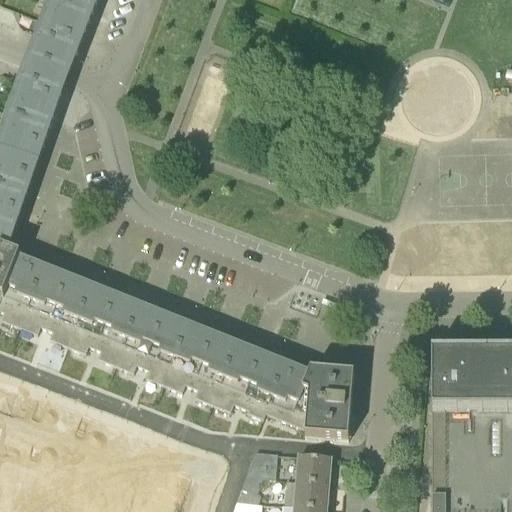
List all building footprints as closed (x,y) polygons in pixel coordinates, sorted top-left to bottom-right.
[(53,0),(38,41),(30,63),(69,78),(99,0),(53,0)] [(0,252),(6,254),(48,136),(65,88),(69,79),(69,78),(30,63),(26,73),(8,120),(0,143),(0,252)] [(0,300),(3,302),(18,265),(20,259),(6,254),(0,252),(0,300)] [(5,325),(20,330),(43,275),(18,265),(3,302),(0,309),(0,314),(8,318),(5,325)] [(37,329),(47,333),(66,284),(43,275),(20,330),(34,336),(37,329)] [(56,337),(54,344),(68,350),(91,294),(66,284),(47,333),(56,337)] [(86,349),(95,352),(115,304),(91,294),(68,350),(83,356),(86,349)] [(104,356),(102,363),(117,370),(139,313),(115,304),(95,352),(104,356)] [(134,368),(144,372),(163,323),(139,313),(117,370),(131,375),(134,368)] [(150,383),(165,389),(187,333),(163,323),(144,372),(152,375),(150,383)] [(183,388),(192,391),(212,343),(187,333),(165,389),(180,395),(183,388)] [(199,402),(213,408),(236,352),(212,343),(192,391),(202,395),(199,402)] [(230,407),(240,411),(260,362),(236,352),(213,408),(228,415),(230,407)] [(511,511),(511,357),(432,357),(432,358),(431,511),(511,511)] [(264,423),(266,417),(284,371),(260,362),(240,411),(250,415),(249,417),(264,423)] [(284,371),(266,417),(306,433),(309,398),(302,396),(308,381),(284,371)] [(305,441),(349,445),(354,380),(310,376),(308,381),(302,396),(309,398),(306,433),(305,441)] [(30,389),(13,432),(39,442),(56,399),(30,389)] [(10,397),(6,408),(14,411),(18,400),(10,397)] [(56,399),(39,442),(65,452),(82,409),(56,399)] [(6,408),(2,419),(10,422),(14,411),(6,408)] [(82,409),(65,452),(92,462),(108,419),(82,409)] [(108,419),(92,462),(118,472),(134,429),(108,419)] [(134,429),(118,472),(144,482),(160,439),(134,429)] [(160,439),(144,482),(170,492),(187,449),(160,439)] [(187,449),(170,492),(196,502),(213,459),(187,449)] [(21,452),(18,459),(29,464),(32,456),(21,452)] [(32,456),(29,464),(41,468),(44,460),(32,456)] [(255,457),(246,481),(263,483),(275,484),(277,459),(255,457)] [(18,459),(15,467),(27,471),(29,464),(18,459)] [(296,486),(329,489),(331,464),(298,461),(296,486)] [(29,464),(27,471),(38,475),(41,468),(29,464)] [(75,472),(72,480),(84,484),(87,476),(75,472)] [(87,476),(84,484),(95,488),(98,481),(87,476)] [(259,509),(261,501),(256,499),(263,483),(246,481),(237,508),(259,509)] [(6,482),(3,490),(15,494),(18,486),(6,482)] [(284,511),(298,511),(327,511),(329,489),(296,486),(286,485),(284,511)] [(127,492),(124,499),(135,504),(138,496),(127,492)] [(138,496),(135,504),(147,508),(150,500),(138,496)]
